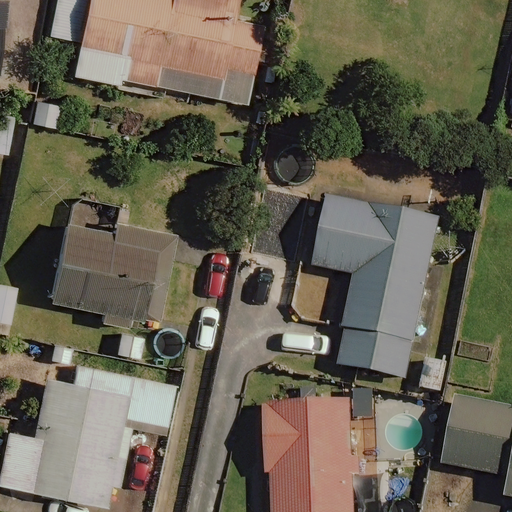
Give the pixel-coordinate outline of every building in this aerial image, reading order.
[(84,0),(71,74),(241,105),(254,34),(228,29),(233,0),(84,0)] [(21,122),(0,119),(0,158),(17,160),(21,122)] [(252,161),(254,127),(210,124),(208,159),(252,161)] [(435,224),(324,202),(311,269),(354,278),(335,372),(402,386),(435,224)] [(61,230),(46,307),(152,327),(169,239),(111,228),(109,239),(61,230)] [(2,438),(0,449),(0,492),(102,511),(118,426),(162,434),(171,388),(72,369),(68,386),(43,382),(31,443),(2,438)] [(511,413),(453,401),(439,467),(507,481),(503,502),(511,503),(511,413)] [(268,479),(268,511),(347,511),(344,409),(259,412),(262,479),(268,479)]
